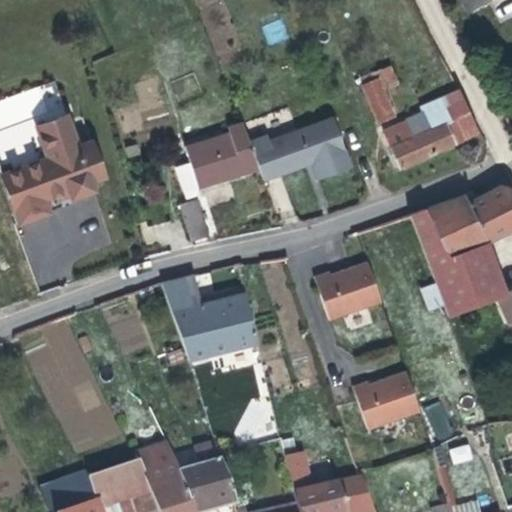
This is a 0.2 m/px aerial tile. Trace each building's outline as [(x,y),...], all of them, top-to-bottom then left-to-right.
[(487,0),(462,0),(469,12),(489,1),(487,0)] [(267,43),(288,39),(284,19),(263,24),(267,43)] [(386,90),(400,84),(391,64),(357,79),(378,124),(398,116),(386,90)] [(483,125),(463,85),(420,106),(428,125),(410,134),(404,119),(384,128),(399,165),(453,139),(445,118),(454,114),(462,135),(483,125)] [(265,130),(249,138),(261,170),(264,179),(304,163),(310,160),(318,178),(353,165),(331,113),(269,138),(265,130)] [(462,135),(454,114),(445,118),(453,139),(457,137),(462,135)] [(74,147),(62,116),(33,126),(45,158),(0,175),(0,179),(17,223),(46,213),(43,201),(53,197),(67,191),(70,198),(91,189),(89,183),(101,177),(88,143),(74,147)] [(249,138),(246,130),(191,147),(196,163),(202,187),(215,183),(261,170),(249,138)] [(202,187),(196,163),(183,167),(192,199),(200,197),(204,195),(202,187)] [(511,185),(509,183),(489,194),(474,201),(470,194),(429,208),(455,261),(489,243),(511,232),(511,185)] [(211,234),(200,197),(192,199),(184,201),(195,238),(211,234)] [(429,208),(412,213),(448,315),(510,293),(499,265),(489,243),(455,261),(429,208)] [(162,278),(172,309),(200,302),(192,271),(162,278)] [(427,310),(442,306),(435,283),(421,288),(427,310)] [(397,332),(383,291),(354,301),(347,303),(346,300),(330,305),(345,349),(397,332)] [(258,336),(246,292),(217,298),(200,302),(172,309),(188,356),(258,336)] [(511,292),(510,293),(500,298),(511,322),(511,320),(511,292)] [(76,455),(120,435),(65,319),(42,330),(49,343),(26,354),(46,397),(69,387),(75,399),(54,409),(76,455)] [(435,441),(421,400),(393,410),(384,413),(383,410),(368,415),(383,459),(435,441)] [(177,465),(178,470),(191,511),(219,511),(237,507),(214,436),(195,445),(200,463),(186,467),(184,462),(177,465)] [(452,465),(473,459),(469,442),(448,448),(452,465)] [(290,453),(307,511),(367,511),(379,508),(366,473),(316,485),(306,448),(290,453)] [(113,511),(158,496),(143,465),(95,482),(103,502),(77,511),(113,511)] [(150,479),(158,496),(162,511),(191,511),(178,470),(150,479)] [(372,471),(366,473),(379,508),(386,506),(372,471)] [(459,511),(450,485),(445,487),(452,511),(459,511)]
